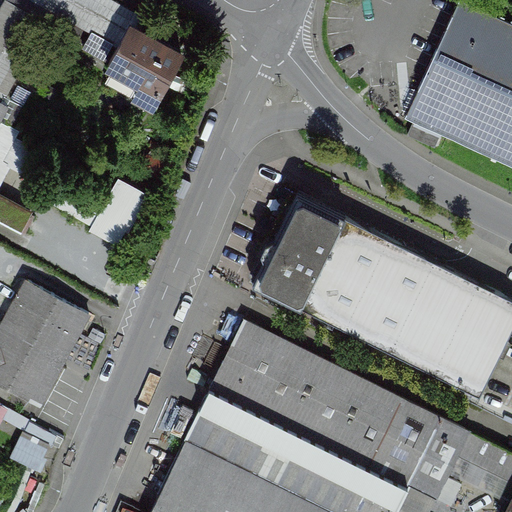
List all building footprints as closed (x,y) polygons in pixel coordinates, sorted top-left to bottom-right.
[(68,15),(40,0),(21,0),(17,8),(45,23),(44,24),(58,32),(68,15)] [(130,25),(140,30),(145,21),(108,0),(40,0),(68,15),(120,44),(130,25)] [(408,115),(511,162),(511,24),(461,1),(408,115)] [(7,2),(0,14),(0,101),(1,102),(44,24),(45,23),(17,8),(7,2)] [(130,25),(120,44),(109,63),(143,82),(135,95),(155,106),(183,54),(140,30),(130,25)] [(436,147),(442,133),(416,121),(409,134),(436,147)] [(51,178),(41,196),(96,226),(106,208),(51,178)] [(483,393),(511,332),(511,296),(299,191),(276,236),(268,241),(263,251),(265,260),(254,282),(483,393)] [(136,216),(109,202),(106,208),(96,226),(93,230),(120,245),(136,216)] [(0,382),(41,404),(91,313),(29,279),(0,332),(0,382)] [(511,474),(511,450),(246,319),(186,439),(334,511),(430,511),(460,453),(510,478),(511,474)] [(22,438),(12,462),(36,473),(47,449),(22,438)] [(150,511),(334,511),(186,439),(150,511)] [(511,511),(511,486),(499,511),(511,511)]
